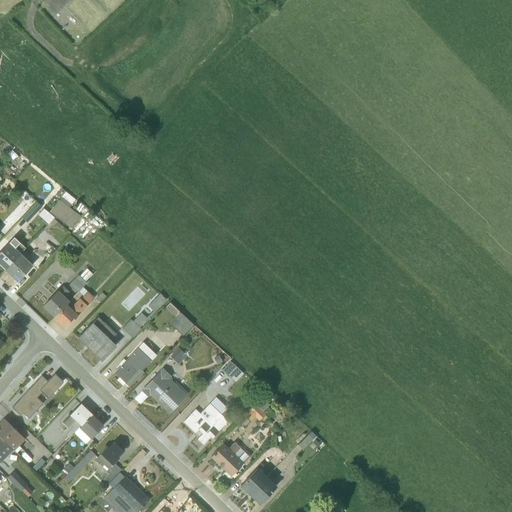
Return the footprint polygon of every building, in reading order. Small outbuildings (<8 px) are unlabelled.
[(5,164),(1,167),(9,175),(12,171),(5,164)] [(79,203),(65,191),(49,212),(70,228),(79,215),(73,211),(79,203)] [(36,203),(21,219),(26,223),(41,207),(36,203)] [(47,224),(53,217),(44,208),(37,214),(47,224)] [(57,222),(53,218),(47,224),(51,228),(57,222)] [(25,248),(13,237),(8,242),(0,249),(0,265),(5,270),(23,250),(25,248)] [(5,270),(16,282),(32,265),(26,259),(29,256),(23,250),(5,270)] [(92,274),(86,268),(79,275),(78,275),(68,284),(77,292),(86,283),(85,281),(92,274)] [(68,292),(62,285),(58,290),(57,290),(42,306),(53,317),(69,300),(64,296),(68,292)] [(94,298),(82,287),(78,291),(83,295),(82,296),(89,303),(94,298)] [(160,291),(148,304),(156,311),(168,298),(160,291)] [(105,295),(101,292),(94,300),(97,303),(105,295)] [(66,303),(53,317),(63,327),(69,320),(70,322),(87,306),(79,298),(70,307),(66,303)] [(193,324),(170,302),(165,307),(175,317),(169,323),(182,335),(193,324)] [(140,309),(124,327),(133,336),(149,318),(140,309)] [(77,337),(101,360),(116,345),(110,339),(111,338),(115,333),(98,317),(92,322),(77,337)] [(141,370),(156,355),(142,342),(114,372),(128,386),(142,371),(141,370)] [(186,356),(177,348),(170,356),(178,364),(186,356)] [(222,362),(218,355),(213,358),(217,365),(222,362)] [(243,373),(230,361),(222,370),(235,382),(243,373)] [(186,394),(187,393),(175,381),(174,382),(169,378),(171,376),(162,367),(141,390),(134,398),(140,404),(147,397),(149,395),(168,413),(186,395),(186,394)] [(11,407),(20,415),(22,413),(29,418),(43,401),(37,396),(42,392),(48,397),(64,381),(53,372),(46,380),(40,375),(11,407)] [(212,437),(233,414),(215,397),(199,413),(195,409),(183,421),(194,433),(198,429),(202,433),(193,443),(199,448),(210,436),(212,437)] [(244,415),(250,421),(255,417),(258,420),(264,414),(262,411),(269,405),(261,397),(244,415)] [(63,432),(68,437),(91,414),(80,404),(62,423),(66,427),(63,432)] [(91,414),(73,433),(85,444),(103,425),(98,421),(96,420),(96,419),(94,418),(94,417),(91,414)] [(2,419),(0,420),(0,437),(12,450),(24,439),(2,419)] [(314,437),(309,432),(297,445),(302,450),(314,437)] [(0,462),(12,450),(0,437),(0,462)] [(223,444),(210,457),(230,476),(250,455),(245,450),(243,451),(240,448),(241,446),(236,441),(235,443),(234,442),(228,448),(223,444)] [(122,450),(114,442),(109,448),(107,446),(95,460),(108,473),(103,479),(107,483),(120,469),(113,462),(118,457),(117,456),(122,450)] [(94,455),(90,450),(63,478),(68,482),(94,455)] [(68,473),(73,467),(68,462),(62,468),(68,473)] [(257,468),(240,485),(247,492),(248,491),(250,493),(266,476),(257,468)] [(14,470),(7,476),(28,496),(34,489),(14,470)] [(125,475),(103,498),(117,511),(137,511),(149,499),(125,475)] [(251,496),(259,503),(275,485),(266,476),(250,493),(252,495),(251,496)]
